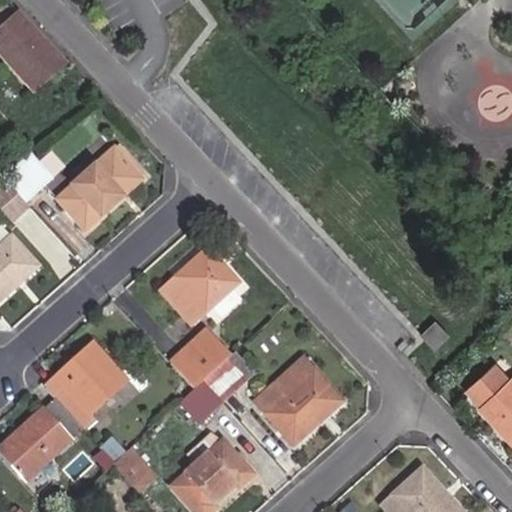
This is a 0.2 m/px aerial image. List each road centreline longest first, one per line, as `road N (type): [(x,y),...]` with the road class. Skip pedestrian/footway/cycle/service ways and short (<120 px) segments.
road 1 (residential): [(416,398),(214,182)]
road 2 (residential): [(0,378),(214,182)]
road 3 (residential): [(214,182),(39,0)]
road 4 (residential): [(416,398),(288,511)]
road 5 (residential): [(511,500),(416,398)]
